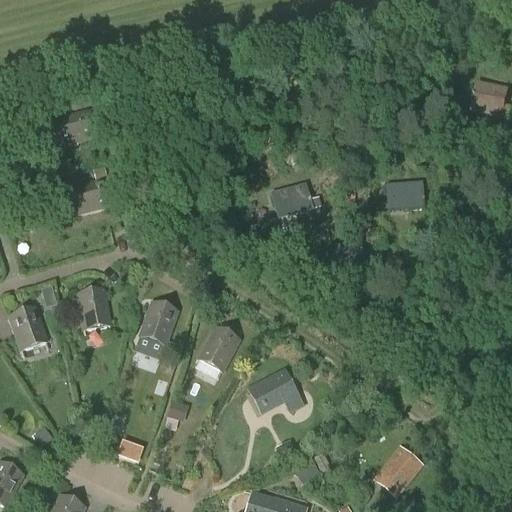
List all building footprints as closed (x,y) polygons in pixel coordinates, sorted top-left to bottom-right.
[(470,114),(502,119),(507,92),(476,86),(470,114)] [(87,115),(52,124),(59,150),(94,141),(87,115)] [(107,183),(73,192),(79,218),(114,209),(107,183)] [(385,189),(388,215),(423,213),(420,186),(385,189)] [(270,197),(276,222),(310,214),(304,188),(270,197)] [(76,299),(82,335),(108,330),(102,295),(76,299)] [(139,341),(164,350),(176,316),(151,307),(139,341)] [(33,313),(8,322),(20,355),(45,347),(33,313)] [(238,345),(214,332),(198,364),(221,376),(238,345)] [(282,375),(247,394),(259,419),(296,400),(282,375)] [(170,405),(166,421),(183,425),(187,409),(170,405)] [(140,453),(121,446),(117,458),(136,464),(140,453)] [(399,452),(374,484),(395,502),(422,470),(399,452)] [(0,468),(0,509),(4,511),(22,481),(0,468)] [(291,511),(292,510),(250,496),(245,511),(291,511)] [(82,511),(60,501),(54,511),(82,511)]
